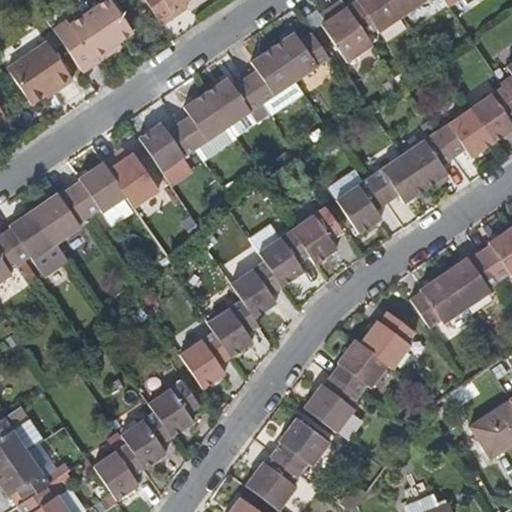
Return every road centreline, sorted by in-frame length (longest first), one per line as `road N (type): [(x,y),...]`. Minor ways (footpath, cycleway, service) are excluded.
road 1 (residential): [(511,189),(334,307),(177,511)]
road 2 (residential): [(266,0),(0,186)]
